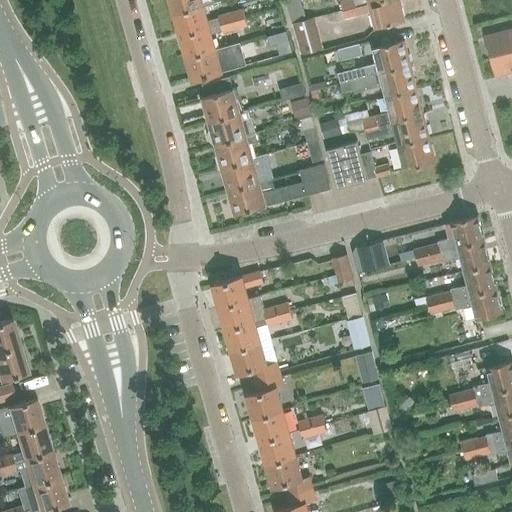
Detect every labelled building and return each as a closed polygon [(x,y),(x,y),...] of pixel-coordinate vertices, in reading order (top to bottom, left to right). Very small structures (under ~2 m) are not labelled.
[(201,0),(170,0),(174,13),(203,5),(201,0)] [(343,10),(380,0),(343,0),(340,1),(343,10)] [(345,18),(372,11),(376,28),(405,20),(399,0),(380,0),(343,10),(345,18)] [(511,0),(475,0),(480,17),(511,8),(511,0)] [(235,28),(230,12),(218,16),(219,17),(208,20),(203,5),(174,13),(180,35),(221,24),(222,30),(223,32),(235,28)] [(230,12),(235,28),(248,25),(243,9),(230,12)] [(292,24),(301,55),(324,49),(315,17),(292,24)] [(211,33),(222,30),(221,24),(180,35),(187,57),(216,49),(211,33)] [(511,28),(484,36),(494,74),(511,69),(511,28)] [(366,75),(410,64),(404,39),(372,47),(377,64),(364,67),(364,66),(338,73),(340,82),(366,75)] [(240,42),(216,49),(187,57),(193,80),(246,65),(240,42)] [(340,59),(362,54),(359,44),(338,49),(340,59)] [(385,96),(416,89),(410,64),(366,75),(340,82),(343,92),(354,89),(355,91),(382,84),(385,96)] [(208,120),(209,120),(245,110),(244,109),(240,111),(229,75),(202,83),(206,96),(201,97),(202,98),(203,97),(209,119),(207,119),(208,120)] [(364,128),(422,113),(416,89),(385,96),(389,112),(376,115),(362,119),(364,128)] [(249,109),(245,111),(245,110),(209,120),(215,142),(214,142),(214,143),(215,143),(256,132),(249,109)] [(397,145),(428,137),(422,113),(364,128),(367,136),(393,129),(397,145)] [(253,156),(249,144),(258,141),(256,132),(215,143),(221,165),(220,165),(221,166),(222,166),(257,156),(257,155),(253,156)] [(428,137),(397,145),(404,170),(435,162),(428,137)] [(327,148),(337,187),(367,179),(359,151),(360,151),(357,140),(327,148)] [(377,177),(377,176),(391,173),(388,164),(375,167),(370,151),(361,153),(360,151),(359,151),(367,179),(368,179),(367,178),(376,176),(377,176),(377,177)] [(228,189),(272,177),(267,153),(257,156),(222,166),(224,174),(223,175),(223,176),(225,176),(228,188),(227,188),(227,189),(228,189)] [(319,191),(331,188),(324,162),(312,166),(319,191)] [(284,200),(319,191),(312,166),(299,169),(303,181),(281,187),(280,187),(275,188),(272,177),(228,189),(234,211),(234,213),(265,205),(284,200)] [(344,192),(349,208),(368,201),(363,186),(344,192)] [(452,247),(484,239),(478,214),(452,221),(452,222),(445,224),(449,238),(438,241),(438,242),(439,242),(441,250),(452,247)] [(464,269),(491,263),(484,239),(452,247),(441,250),(443,258),(442,258),(443,261),(455,258),(455,257),(461,256),(464,269)] [(358,272),(375,268),(369,242),(356,246),(353,252),(358,272)] [(431,261),(442,258),(443,258),(441,250),(439,242),(438,242),(427,245),(431,261)] [(418,265),(431,261),(427,245),(414,248),(418,265)] [(339,281),(353,278),(347,253),(333,257),(339,281)] [(453,298),(497,287),(491,263),(464,269),(468,284),(462,285),(451,289),(451,290),(453,298)] [(219,306),(249,298),(246,287),(264,282),(260,270),(213,284),(219,306)] [(456,309),(467,306),(473,304),(477,319),(503,312),(497,287),(453,298),(455,306),(456,309)] [(443,310),(455,306),(453,298),(451,290),(439,293),(443,310)] [(431,313),(443,310),(439,293),(427,296),(431,313)] [(249,298),(219,306),(226,328),(266,317),(268,323),(268,325),(281,321),(276,305),(265,308),(261,295),(249,298)] [(276,305),(281,321),(293,318),(288,302),(276,305)] [(0,350),(20,344),(12,317),(0,320),(0,350)] [(257,326),(268,323),(266,317),(226,328),(232,350),(261,341),(257,326)] [(357,318),(343,322),(351,352),(366,348),(357,318)] [(459,338),(441,339),(442,348),(460,348),(459,338)] [(282,376),(277,361),(267,364),(261,341),(232,350),(238,373),(252,369),(254,377),(267,373),(269,379),(282,376)] [(20,344),(0,350),(0,379),(28,371),(20,344)] [(467,355),(444,358),(447,376),(470,373),(467,355)] [(476,395),(511,385),(511,360),(487,367),(491,381),(485,382),(485,383),(473,386),(474,387),(476,395)] [(254,417),(283,409),(277,387),(284,385),(282,376),(269,379),(267,373),(254,377),(258,391),(248,394),(254,417)] [(0,386),(0,400),(16,396),(12,382),(0,386)] [(499,415),(511,411),(511,385),(476,395),(478,404),(479,406),(490,404),(490,403),(496,401),(499,415)] [(466,407),(478,404),(476,395),(474,387),(461,391),(466,407)] [(454,410),(466,407),(461,391),(449,394),(454,410)] [(0,417),(5,434),(44,423),(36,396),(0,407),(0,417)] [(260,440),(289,432),(283,409),(254,417),(260,440)] [(489,443),(511,437),(511,411),(499,415),(503,429),(497,430),(497,431),(486,434),(486,436),(487,435),(489,443)] [(310,418),(315,434),(328,430),(323,414),(310,418)] [(303,437),(315,434),(310,418),(298,421),(303,437)] [(14,461),(52,449),(44,423),(5,434),(5,435),(16,432),(22,451),(11,454),(14,461)] [(267,463),(296,455),(289,432),(260,440),(267,463)] [(478,455),(490,452),(491,452),(489,443),(487,435),(486,436),(474,439),(478,455)] [(503,451),(502,451),(508,449),(511,464),(511,463),(511,437),(489,443),(491,452),(490,452),(491,454),(503,451)] [(466,458),(478,455),(474,439),(462,442),(466,458)] [(25,486),(60,475),(52,449),(14,461),(11,454),(11,453),(0,457),(5,472),(15,468),(16,469),(19,468),(24,485),(25,486)] [(314,491),(312,484),(310,476),(302,478),(296,455),(267,463),(273,487),(284,484),(287,492),(299,488),(301,494),(314,491)] [(474,484),(498,479),(495,468),(472,473),(474,484)] [(0,511),(35,511),(68,502),(60,475),(25,486),(24,485),(17,487),(22,504),(0,511)] [(277,511),(308,511),(306,502),(316,499),(314,491),(301,494),(299,488),(287,492),(290,506),(276,510),(277,511)]
